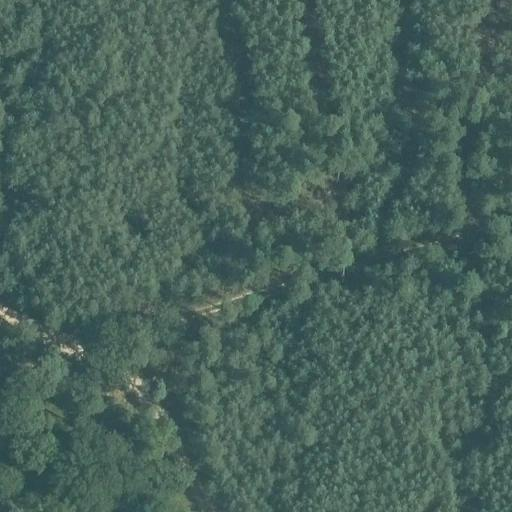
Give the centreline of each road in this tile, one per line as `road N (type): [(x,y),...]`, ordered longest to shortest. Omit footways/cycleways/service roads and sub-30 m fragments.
road 1 (track): [(0,396),(74,352),(511,223)]
road 2 (track): [(204,511),(185,473),(118,389),(0,308)]
